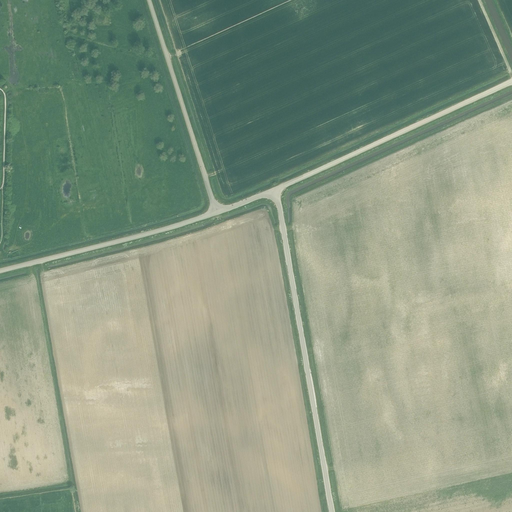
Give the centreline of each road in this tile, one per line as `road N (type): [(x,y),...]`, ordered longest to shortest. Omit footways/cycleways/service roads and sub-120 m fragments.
road 1 (unclassified): [(331,511),(275,190)]
road 2 (unclassified): [(275,190),(511,82)]
road 3 (unclassified): [(0,271),(215,212)]
road 4 (unclassified): [(215,212),(148,0)]
